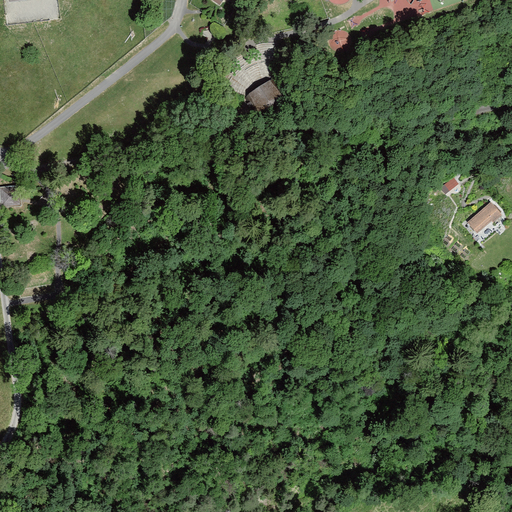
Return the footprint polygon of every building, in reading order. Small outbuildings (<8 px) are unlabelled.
[(56,0),(4,0),(7,26),(59,19),(56,0)] [(226,0),(202,0),(220,11),(227,1),(226,0)] [(237,53),(210,85),(250,96),(259,83),(237,53)] [(20,206),(19,186),(0,187),(0,196),(1,208),(20,206)] [(490,202),(465,221),(476,235),(501,215),(490,202)]
